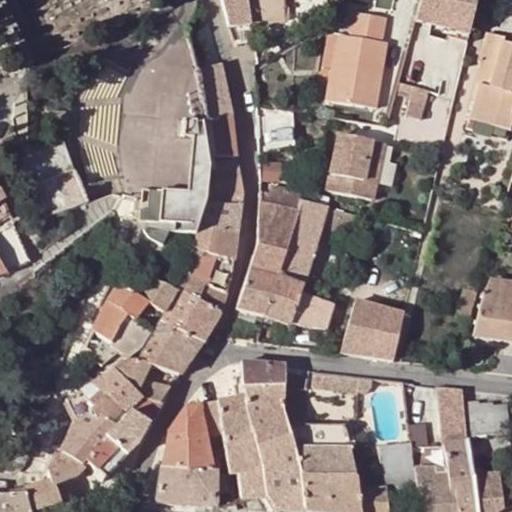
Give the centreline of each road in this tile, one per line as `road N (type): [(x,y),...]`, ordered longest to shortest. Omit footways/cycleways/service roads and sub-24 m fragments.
road 1 (residential): [(209,0),(232,70),(248,190),(244,262),(207,349)]
road 2 (residential): [(511,387),(207,349)]
road 3 (residential): [(207,349),(139,465),(133,511)]
